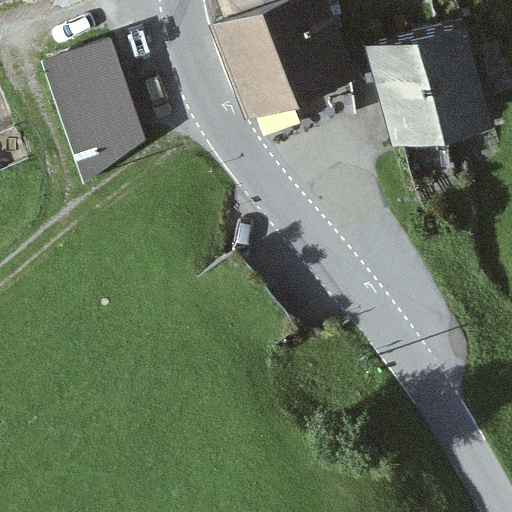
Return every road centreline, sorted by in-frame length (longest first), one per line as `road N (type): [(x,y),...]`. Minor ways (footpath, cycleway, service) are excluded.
road 1 (unclassified): [(184,0),(211,109),(391,333),(504,511)]
road 2 (track): [(0,273),(211,109)]
